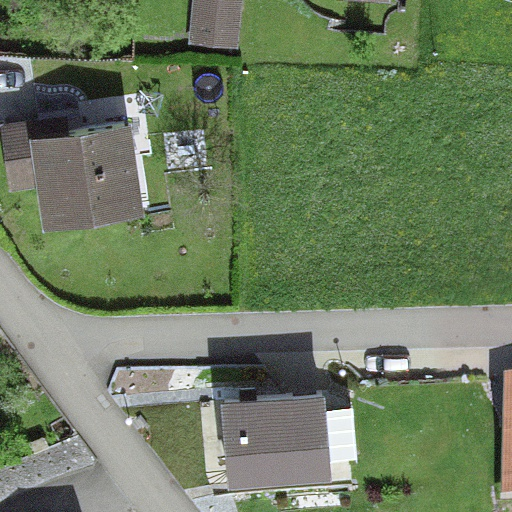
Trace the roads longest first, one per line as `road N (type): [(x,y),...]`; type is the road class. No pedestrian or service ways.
road 1 (residential): [(44,350),(133,338),(511,325)]
road 2 (residential): [(44,350),(167,511)]
